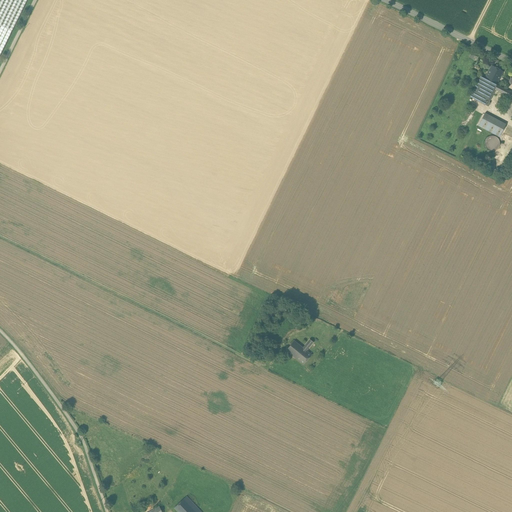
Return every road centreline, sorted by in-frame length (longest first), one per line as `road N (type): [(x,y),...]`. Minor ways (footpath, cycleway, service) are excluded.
road 1 (unclassified): [(0,330),(73,425),(106,511)]
road 2 (tertiary): [(511,60),(387,0)]
